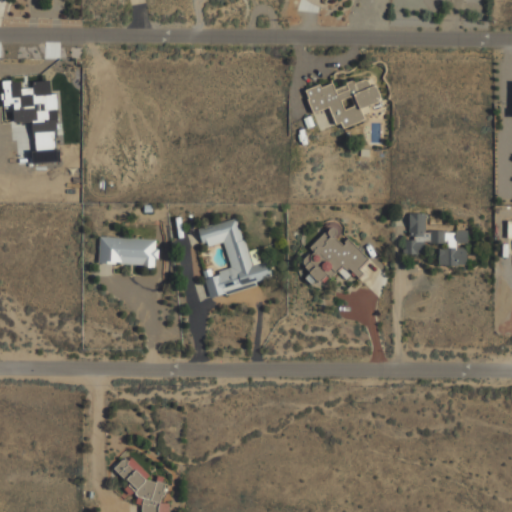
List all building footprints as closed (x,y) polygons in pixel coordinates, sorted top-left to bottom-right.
[(306,89),(312,112),(332,107),(338,128),(365,121),(362,107),(381,102),(374,77),(334,87),(333,82),(306,89)] [(33,122),(34,152),(32,152),(32,163),(57,162),(56,93),(51,93),(50,81),(32,81),(32,88),(21,88),(20,81),(2,81),(3,105),(13,105),(13,122),(33,122)] [(425,230),(425,213),(410,213),(409,239),(405,239),(405,254),(425,254),(426,242),(447,243),(447,247),(439,247),(438,265),(466,266),(467,245),(467,231),(425,230)] [(209,297),(274,280),(269,261),(251,265),(238,217),(198,228),(203,247),(224,241),(231,268),(204,276),(209,297)] [(349,238),(342,242),(336,237),(342,229),(333,221),(302,261),(310,275),(320,282),(345,267),(357,277),(371,258),(359,249),(357,245),(349,238)] [(99,264),(157,266),(158,239),(100,236),(99,264)] [(142,511),(168,511),(169,503),(163,503),(164,481),(149,481),(150,463),(118,462),(117,478),(133,478),(132,498),(143,498),(142,511)]
